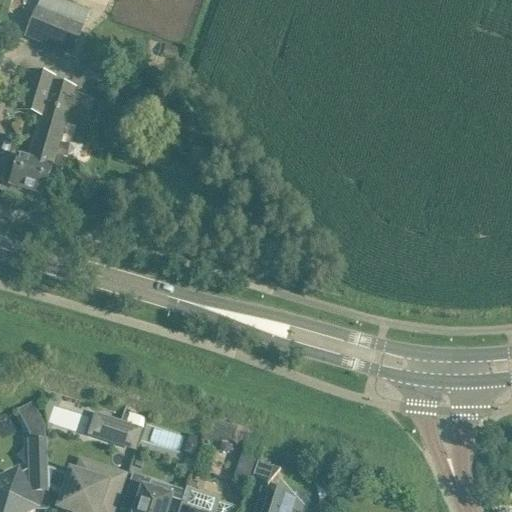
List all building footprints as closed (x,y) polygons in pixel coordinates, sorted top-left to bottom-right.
[(24,38),(72,58),(84,27),(80,25),(85,11),(57,0),(43,0),(40,9),(37,7),(24,38)] [(166,46),(163,57),(177,62),(180,50),(166,46)] [(43,198),(67,116),(67,115),(88,121),(95,100),(75,95),(77,89),(56,82),(57,79),(28,71),(24,86),(16,111),(41,118),(29,160),(18,157),(9,188),(43,198)] [(16,476),(0,484),(0,511),(33,511),(35,511),(25,493),(30,491),(30,494),(48,494),(47,474),(46,443),(45,443),(44,428),(38,415),(22,423),(29,436),(29,443),(30,470),(17,477),(16,476)] [(111,419),(104,442),(135,452),(143,429),(111,419)] [(251,486),(248,495),(260,499),(261,495),(263,495),(265,491),(280,471),(258,463),(251,486)] [(109,511),(111,511),(117,494),(122,478),(82,465),(77,479),(71,477),(61,509),(68,511),(95,511),(97,508),(109,511)] [(151,481),(132,475),(127,492),(120,511),(122,511),(166,511),(170,500),(151,494),(148,488),(151,481)] [(260,499),(255,511),(301,511),(311,506),(305,495),(280,487),(276,500),(263,495),(261,495),(260,499)] [(212,511),(216,500),(186,490),(178,511),(212,511)]
